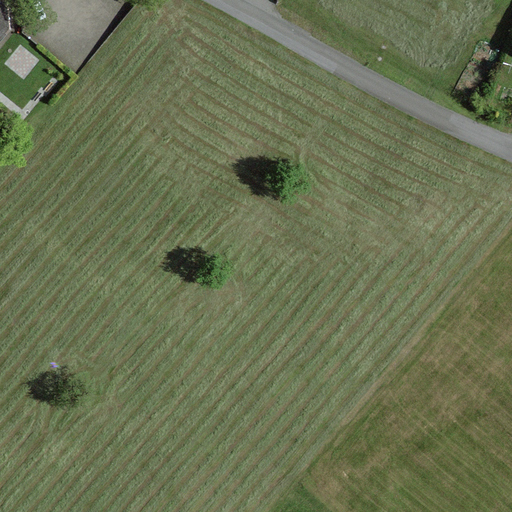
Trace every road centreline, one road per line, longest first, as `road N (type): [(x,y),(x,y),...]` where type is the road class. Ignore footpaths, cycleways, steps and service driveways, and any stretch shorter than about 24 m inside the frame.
road 1 (track): [(511,214),(265,511)]
road 2 (unclassified): [(219,0),(511,152)]
